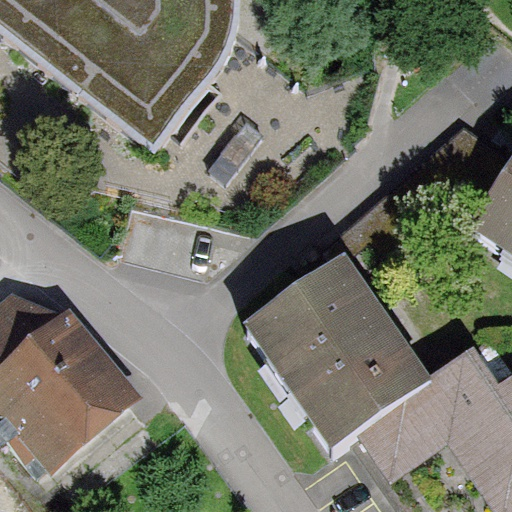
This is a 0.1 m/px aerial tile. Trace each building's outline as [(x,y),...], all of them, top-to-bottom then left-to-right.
[(0,0),(0,33),(150,148),(247,36),(246,0),(0,0)] [(511,182),(472,243),(511,269),(511,182)] [(342,260),(243,327),(333,457),(359,438),(431,389),(342,260)] [(15,295),(0,308),(0,414),(50,477),(147,396),(72,304),(61,315),(15,295)] [(447,442),(494,511),(511,511),(511,372),(498,382),(480,356),(431,389),(359,438),(388,481),(447,442)]
